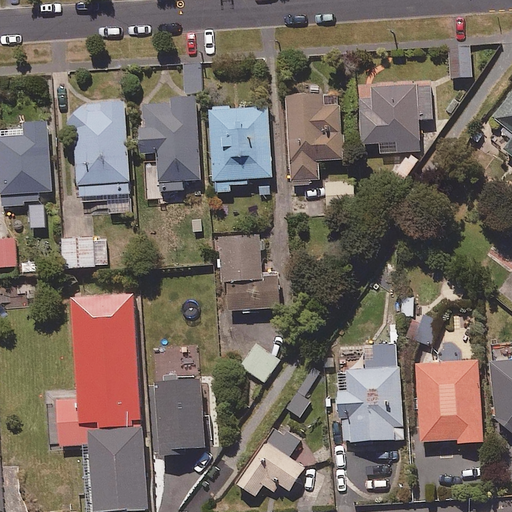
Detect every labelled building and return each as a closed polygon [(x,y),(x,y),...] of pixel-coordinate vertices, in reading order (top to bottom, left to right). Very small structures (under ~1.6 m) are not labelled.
[(474,49),(454,49),(455,79),(474,78),(474,49)] [(202,64),(185,66),(187,94),(204,93),(202,64)] [(434,87),(375,89),(375,101),(363,102),(365,146),(383,145),(383,155),(423,153),(422,122),(435,121),(434,87)] [(342,94),(288,97),(294,186),(323,184),(321,163),(347,161),(342,94)] [(511,97),(495,118),(508,129),(497,142),(511,154),(511,97)] [(161,154),(162,184),(163,197),(187,196),(187,183),(204,182),(199,103),(144,106),(147,155),(161,154)] [(77,117),(81,202),(132,200),(128,104),(85,106),(77,117)] [(233,186),(250,185),(258,184),(259,199),(277,197),(276,179),(271,109),(234,111),(234,107),(212,108),(213,116),(218,195),(234,194),(233,186)] [(1,130),(1,138),(3,207),(39,206),(39,195),(54,194),(51,123),(28,124),(28,129),(1,130)] [(406,183),(421,162),(410,154),(396,176),(406,183)] [(357,182),(328,183),(329,207),(357,207),(357,182)] [(263,237),(222,238),(225,284),(229,283),(231,312),(283,309),(281,277),(265,278),(263,237)] [(0,269),(19,268),(17,240),(0,241),(0,269)] [(110,240),(65,240),(66,265),(110,265),(110,240)] [(85,448),(89,511),(153,511),(139,296),(76,300),(83,401),(61,403),(64,450),(85,448)] [(417,319),(418,297),(403,296),(402,318),(417,319)] [(443,323),(426,318),(420,342),(437,346),(443,323)] [(376,347),(377,362),(366,363),(366,372),(337,374),(342,446),(407,441),(401,348),(400,332),(390,333),(391,346),(376,347)] [(511,341),(493,343),(494,363),(500,437),(511,435),(511,341)] [(282,361),(258,345),(242,368),(266,384),(282,361)] [(482,363),(420,366),(425,444),(461,441),(462,446),(487,444),(482,363)] [(321,373),(314,369),(289,410),(302,419),(313,402),(306,398),(321,373)] [(205,382),(159,385),(163,458),(187,457),(187,452),(209,451),(205,382)] [(304,440),(290,430),(286,435),(278,429),(239,485),(258,498),(266,486),(276,493),(283,483),(294,491),(309,470),(291,458),(304,440)]
